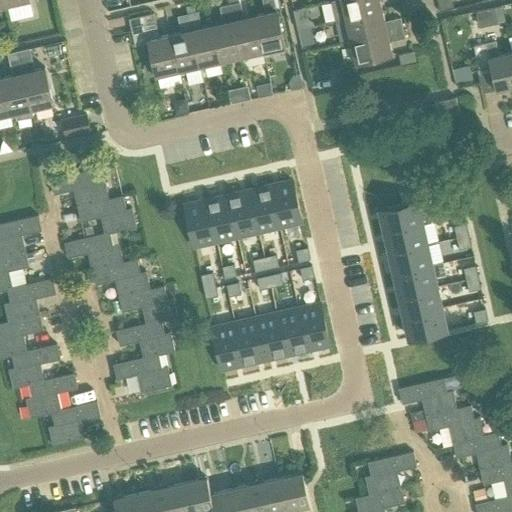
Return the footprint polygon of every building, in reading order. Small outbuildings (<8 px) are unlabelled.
[(6,0),(8,4),(9,10),(13,9),(12,3),(26,0),(6,0)] [(254,15),(262,51),(264,57),(269,56),(267,50),(284,46),(276,10),(273,0),(262,0),(265,13),(254,15)] [(331,0),(330,0),(335,21),(346,19),(382,10),(379,0),(331,0)] [(262,51),(254,15),(243,18),(240,2),(230,5),(242,55),(243,61),(247,60),(246,54),(262,51)] [(186,6),(188,14),(197,12),(194,4),(186,6)] [(222,22),(212,25),(221,60),(222,66),(226,65),(225,59),(242,55),(230,5),(219,7),(222,22)] [(493,6),(497,22),(504,20),(501,5),(493,6)] [(293,9),(298,31),(305,29),(315,26),(313,22),(308,18),(305,6),(293,9)] [(382,10),(346,19),(351,40),(402,27),(400,17),(384,21),(382,10)] [(221,60),(212,25),(201,27),(198,12),(197,12),(188,14),(199,65),(200,65),(201,71),(206,69),(204,64),(221,60)] [(178,70),(170,34),(159,37),(154,13),(129,19),(135,45),(149,42),(153,60),(146,61),(144,65),(146,72),(149,75),(156,73),(156,75),(157,74),(159,80),(163,79),(162,73),(178,70)] [(170,34),(178,70),(180,75),(185,74),(183,69),(199,65),(188,14),(178,16),(181,31),(170,34)] [(402,27),(351,40),(346,41),(347,46),(352,44),(356,62),(392,53),(389,41),(404,38),(402,27)] [(305,29),(298,31),(301,45),(308,43),(305,29)] [(495,89),(511,85),(511,53),(511,52),(498,55),(495,40),(473,45),(480,78),(492,75),(495,89)] [(28,49),(18,51),(32,114),(37,113),(36,107),(53,103),(44,67),(33,70),(28,49)] [(32,114),(18,51),(8,53),(13,74),(2,77),(10,113),(11,118),(16,117),(17,121),(33,117),(32,114)] [(398,56),(401,66),(416,62),(414,53),(398,56)] [(452,69),(456,85),(473,80),(470,65),(452,69)] [(341,75),(344,87),(361,83),(358,71),(341,75)] [(0,115),(10,113),(2,77),(0,77),(0,115)] [(173,100),(176,112),(177,116),(188,113),(184,97),(173,100)] [(438,116),(459,111),(456,97),(434,101),(438,116)] [(62,119),(66,135),(90,129),(86,113),(62,119)] [(99,182),(96,168),(51,179),(54,193),(74,189),(78,206),(109,198),(105,180),(99,182)] [(280,226),(302,221),(292,180),(270,185),(280,226)] [(258,231),(280,226),(270,185),(249,190),(258,231)] [(237,236),(258,231),(249,190),(228,195),(237,236)] [(462,206),(458,191),(448,194),(451,208),(462,206)] [(105,233),(110,232),(136,225),(132,207),(126,208),(123,195),(109,198),(78,206),(81,220),(101,216),(105,233)] [(216,240),(237,236),(228,195),(207,199),(216,240)] [(194,246),(216,240),(207,199),(185,204),(194,246)] [(385,231),(422,223),(417,201),(380,209),(385,231)] [(0,256),(25,251),(21,234),(41,229),(38,215),(0,223),(0,256)] [(458,237),(468,235),(465,220),(454,222),(458,237)] [(390,252),(427,244),(422,223),(385,231),(390,252)] [(113,245),(110,232),(105,233),(65,242),(68,257),(88,252),(92,269),(123,262),(119,243),(113,245)] [(468,235),(458,237),(461,252),(472,249),(468,235)] [(395,273),(431,265),(427,244),(390,252),(395,273)] [(310,258),(308,247),(293,251),(295,261),(310,258)] [(25,251),(0,256),(0,289),(7,288),(12,287),(8,270),(28,265),(25,251)] [(264,257),(267,268),(282,264),(279,254),(264,257)] [(252,271),(267,268),(264,257),(250,261),(252,271)] [(116,279),(120,296),(151,289),(146,270),(140,272),(137,258),(123,262),(92,269),(96,283),(116,279)] [(467,279),(478,277),(474,262),(464,264),(467,279)] [(237,264),(222,267),(225,277),(240,274),(237,264)] [(400,294),(436,286),(431,265),(395,273),(400,294)] [(312,266),(297,269),(299,280),(314,276),(312,266)] [(269,276),(271,286),(286,283),(283,272),(269,276)] [(203,286),(218,283),(216,273),(201,276),(203,286)] [(256,289),(271,286),(269,276),(254,279),(256,289)] [(478,277),(467,279),(471,294),(481,291),(478,277)] [(12,287),(7,288),(10,301),(4,303),(8,321),(39,314),(35,297),(55,292),(52,278),(12,287)] [(241,282),(227,285),(229,296),(244,292),(241,282)] [(218,283),(203,286),(206,297),(221,293),(218,283)] [(151,289),(120,296),(123,310),(143,306),(147,323),(161,320),(178,316),(174,297),(168,299),(164,285),(151,289)] [(405,316),(441,307),(436,286),(400,294),(405,316)] [(307,349),(330,344),(320,303),(298,308),(307,349)] [(474,308),(477,322),(488,320),(484,305),(474,308)] [(410,338),(446,329),(441,307),(405,316),(410,338)] [(286,354),(307,349),(298,308),(277,313),(286,354)] [(265,358),(286,354),(277,313),(256,317),(265,358)] [(0,356),(12,354),(27,350),(23,333),(43,329),(39,314),(8,321),(0,322),(0,356)] [(244,363),(265,358),(256,317),(235,322),(244,363)] [(140,340),(144,357),(158,354),(175,350),(170,331),(164,333),(161,320),(147,323),(116,330),(120,345),(140,340)] [(222,368),(244,363),(235,322),(213,327),(222,368)] [(13,387),(29,383),(44,380),(40,363),(60,358),(57,343),(27,350),(12,354),(15,367),(9,368),(13,387)] [(158,354),(144,357),(113,364),(117,379),(137,374),(141,391),(172,384),(167,366),(161,367),(158,354)] [(26,398),(30,416),(51,411),(61,409),(57,392),(77,387),(74,373),(44,380),(29,383),(32,396),(26,398)] [(424,408),(426,414),(457,407),(452,389),(446,390),(443,377),(398,387),(402,402),(422,397),(424,408)] [(48,426),(53,444),(84,437),(80,420),(100,416),(96,401),(61,409),(51,411),(54,425),(48,426)] [(453,441),(484,434),(480,415),(474,417),(471,404),(457,407),(426,414),(429,429),(449,424),(453,441)] [(411,417),(426,414),(424,408),(410,412),(411,417)] [(429,429),(426,414),(411,417),(415,432),(429,429)] [(498,431),(484,434),(453,441),(456,456),(476,451),(480,468),(511,461),(507,442),(501,444),(498,431)] [(416,465),(412,450),(367,460),(371,474),(365,476),(369,494),(400,486),(396,469),(416,465)] [(504,478),(508,495),(511,493),(511,460),(511,461),(480,468),(484,483),(504,478)] [(279,477),(287,511),(297,511),(296,507),(310,504),(302,472),(279,477)] [(213,509),(211,492),(207,476),(183,482),(190,511),(200,511),(213,509)] [(256,482),(262,511),(273,511),(277,511),(276,511),(287,511),(279,477),(256,482)] [(160,487),(165,511),(190,511),(183,482),(160,487)] [(262,511),(256,482),(233,487),(238,511),(262,511)] [(385,511),(384,506),(403,501),(400,486),(369,494),(355,497),(358,510),(352,511),(385,511)] [(165,511),(160,487),(137,492),(141,511),(165,511)] [(211,492),(213,509),(213,511),(238,511),(233,487),(211,492)] [(487,500),(484,487),(473,489),(476,502),(487,500)] [(141,511),(137,492),(114,498),(116,511),(141,511)] [(511,511),(511,493),(508,495),(487,500),(476,502),(477,511),(511,511)]
